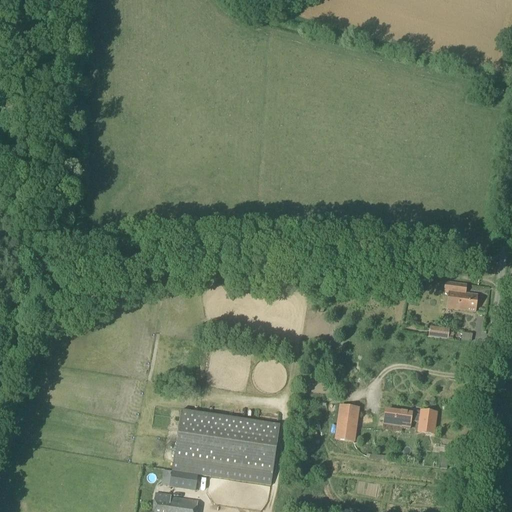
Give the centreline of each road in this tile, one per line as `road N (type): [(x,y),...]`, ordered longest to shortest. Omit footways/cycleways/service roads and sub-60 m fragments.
road 1 (track): [(76,293),(153,257),(235,251),(497,281)]
road 2 (unclassified): [(466,511),(511,184)]
